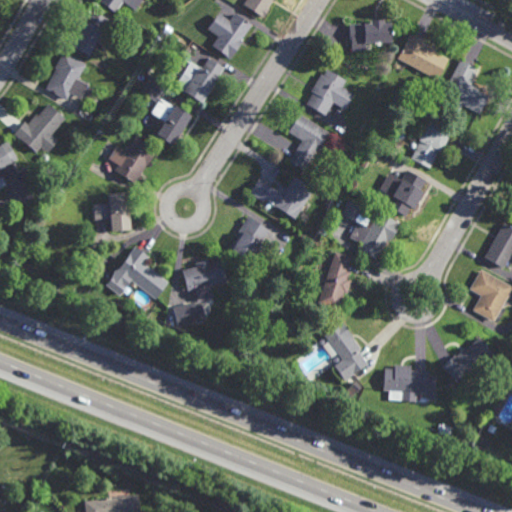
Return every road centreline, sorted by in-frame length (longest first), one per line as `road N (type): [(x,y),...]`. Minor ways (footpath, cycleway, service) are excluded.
road 1 (motorway): [(480,511),(0,320)]
road 2 (motorway): [(0,360),(380,511)]
road 3 (residential): [(319,0),(196,191)]
road 4 (residential): [(511,130),(427,278)]
road 5 (residential): [(401,287),(410,313),(423,315),(437,301),(427,278),(401,287)]
